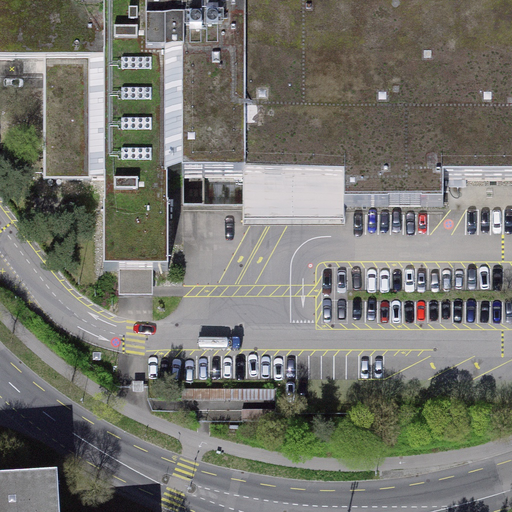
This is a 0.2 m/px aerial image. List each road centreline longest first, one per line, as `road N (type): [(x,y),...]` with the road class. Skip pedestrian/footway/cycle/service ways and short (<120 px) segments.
road 1 (tertiary): [(242,504),(116,456),(43,412),(0,374)]
road 2 (tertiary): [(511,484),(388,511)]
